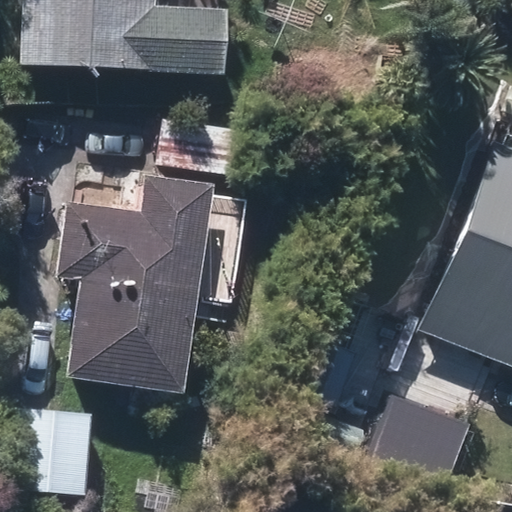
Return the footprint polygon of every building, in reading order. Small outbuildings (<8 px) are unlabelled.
[(135,0),(9,0),(7,70),(206,78),(208,18),(135,15),(135,0)] [(152,123),(145,171),(224,183),(230,134),(152,123)] [(511,160),(480,148),(407,333),(511,374),(511,160)] [(72,282),(56,382),(166,399),(197,193),(131,183),(125,219),(60,209),(49,279),(72,282)] [(6,416),(0,491),(0,492),(72,499),(79,422),(6,416)]
